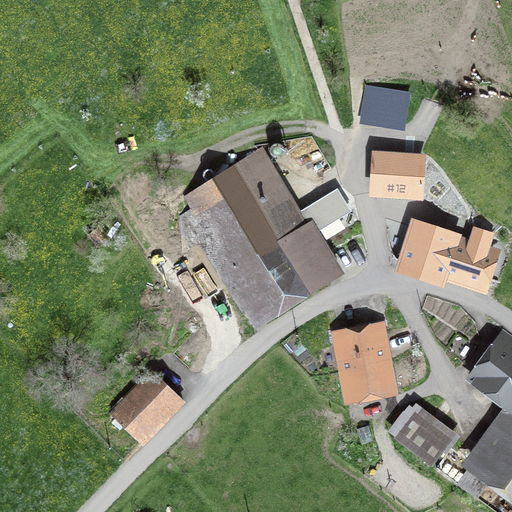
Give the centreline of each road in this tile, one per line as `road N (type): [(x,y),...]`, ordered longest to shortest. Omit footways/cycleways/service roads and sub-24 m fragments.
road 1 (track): [(91,511),(269,336),(335,296),(389,283)]
road 2 (track): [(468,0),(428,113),(404,139),(365,144),(351,155),(352,185),(389,283)]
road 3 (unclassified): [(389,283),(455,295),(511,319)]
